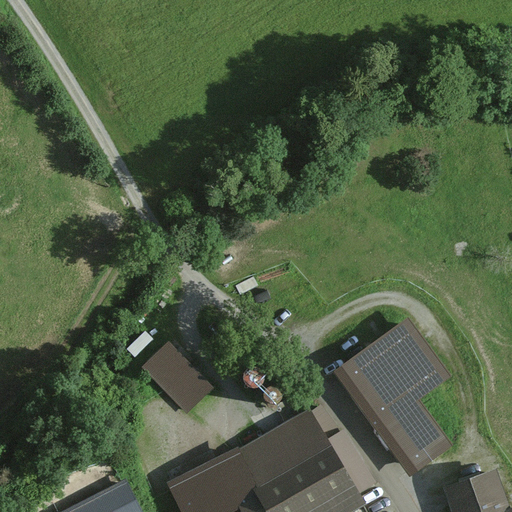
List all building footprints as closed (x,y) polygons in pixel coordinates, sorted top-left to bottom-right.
[(412,312),(336,366),(409,469),(454,437),(421,390),(452,368),(412,312)] [(186,411),(212,386),(169,340),(142,365),(186,411)] [(335,511),(362,496),(355,484),(369,476),(339,423),(325,431),(311,406),(240,445),(238,441),(171,478),(189,511),(224,511),(239,504),(243,511),(335,511)] [(495,461),(445,480),(456,511),(511,511),(511,498),(509,499),(495,461)] [(141,511),(124,479),(62,511),(141,511)]
